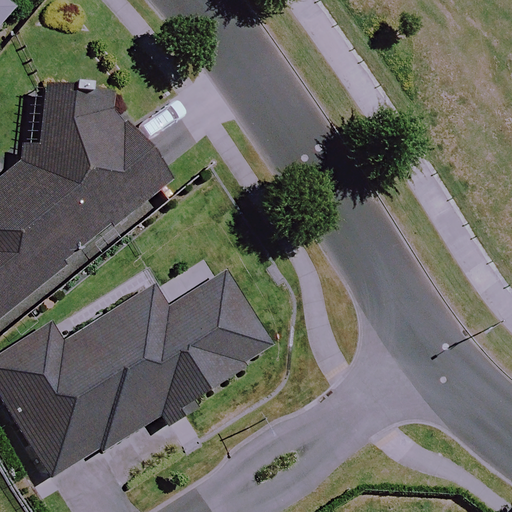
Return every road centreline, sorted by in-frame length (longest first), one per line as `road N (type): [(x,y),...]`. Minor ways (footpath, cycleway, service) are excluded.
road 1 (residential): [(199,0),(301,142),(433,363)]
road 2 (residential): [(195,511),(433,363)]
